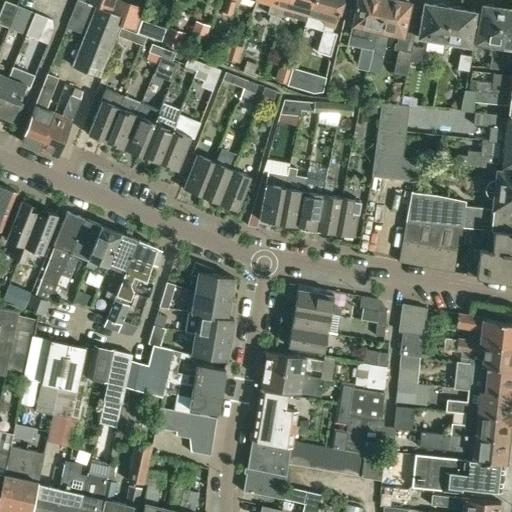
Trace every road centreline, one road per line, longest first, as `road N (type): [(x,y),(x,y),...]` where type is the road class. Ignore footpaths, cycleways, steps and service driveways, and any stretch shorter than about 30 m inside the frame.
road 1 (residential): [(264,258),(172,230),(0,158)]
road 2 (residential): [(225,511),(225,429),(264,258)]
road 3 (residential): [(264,258),(511,296)]
